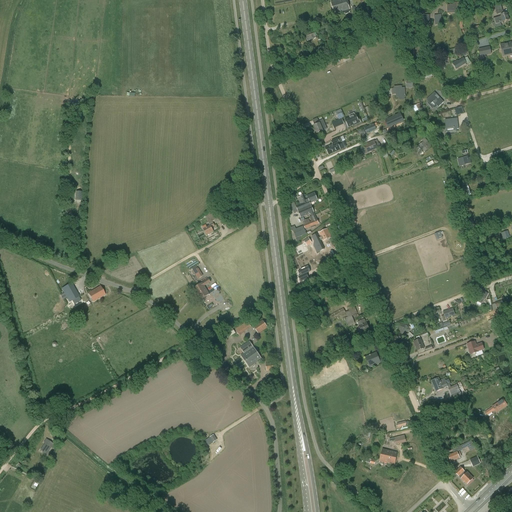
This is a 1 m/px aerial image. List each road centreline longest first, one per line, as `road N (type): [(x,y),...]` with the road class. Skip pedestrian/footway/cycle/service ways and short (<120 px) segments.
road 1 (track): [(444,484),(272,65),(262,0)]
road 2 (unclassified): [(278,511),(273,429),(260,400),(141,295),(0,240)]
road 3 (primary): [(294,392),(242,0)]
road 4 (track): [(195,341),(39,422),(0,470)]
road 5 (primary): [(318,511),(294,392)]
road 6 (primary): [(294,392),(308,511)]
